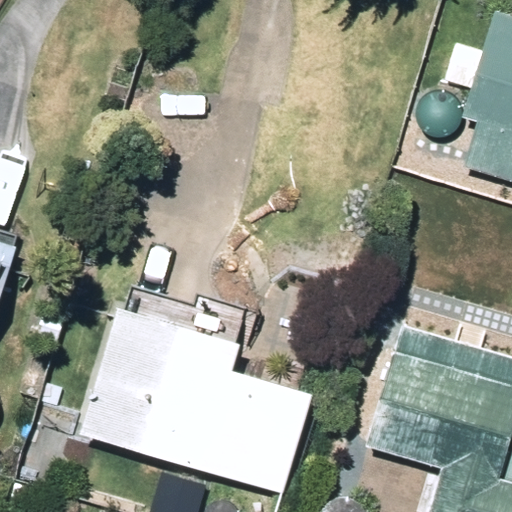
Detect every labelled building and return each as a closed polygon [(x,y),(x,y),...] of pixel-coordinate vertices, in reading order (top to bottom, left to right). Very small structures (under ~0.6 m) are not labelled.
[(511,31),(508,30),(497,62),(465,53),(454,91),(486,100),(477,133),(489,136),(476,180),(511,191),(511,31)] [(0,337),(26,246),(0,238),(0,337)] [(51,319),(42,349),(62,355),(71,325),(51,319)] [(97,456),(281,511),(292,511),(321,417),(245,394),(253,371),(133,334),(97,456)] [(511,511),(511,371),(413,344),(380,462),(454,483),(446,511),(511,511)]
